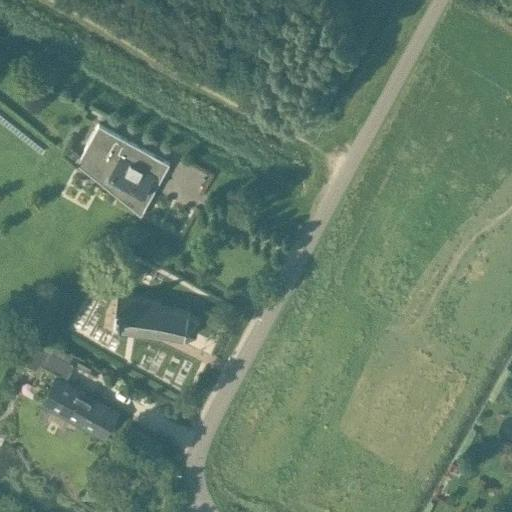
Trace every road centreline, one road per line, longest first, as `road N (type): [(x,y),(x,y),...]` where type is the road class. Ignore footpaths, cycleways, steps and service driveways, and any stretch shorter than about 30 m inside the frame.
road 1 (unclassified): [(201,511),(192,482),(203,432),(442,0)]
road 2 (unknown): [(50,0),(352,166)]
